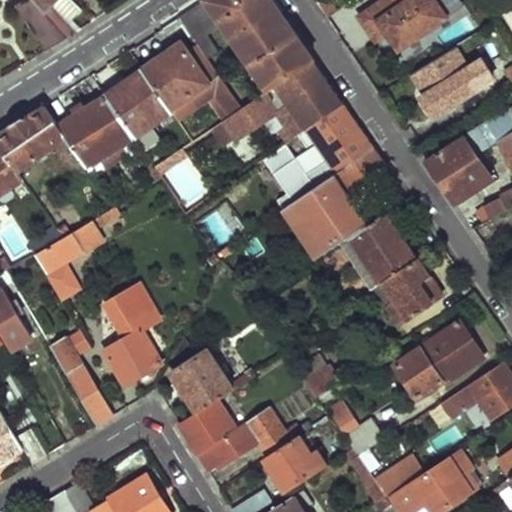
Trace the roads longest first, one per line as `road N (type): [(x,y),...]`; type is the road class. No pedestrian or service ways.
road 1 (residential): [(511,310),(296,0)]
road 2 (residential): [(0,505),(133,421),(151,419),(216,511)]
road 3 (residential): [(0,102),(159,0)]
